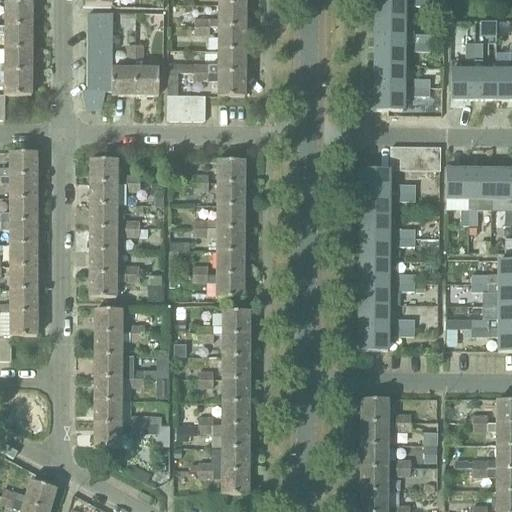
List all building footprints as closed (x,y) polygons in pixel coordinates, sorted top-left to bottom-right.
[(375,0),(374,23),(403,23),(404,9),(430,9),(430,1),(412,1),(404,1),(375,0)] [(5,20),(5,29),(31,29),(31,6),(5,6),(5,20)] [(194,21),(194,30),(209,30),(218,30),(245,30),(245,8),(218,7),(218,22),(208,22),(208,21),(194,21)] [(100,112),(101,112),(105,95),(111,95),(111,72),(112,72),(112,17),(87,17),(86,93),(81,94),(85,112),(86,112),(100,112)] [(374,23),(374,45),(403,46),(412,46),(429,46),(429,38),(412,37),(412,35),(403,35),(403,23),(374,23)] [(496,39),(496,25),(480,25),(480,39),(496,39)] [(0,38),(4,38),(4,52),(31,52),(31,29),(5,29),(0,28),(0,38)] [(209,30),(194,30),(194,39),(209,39),(209,30)] [(218,30),(218,53),(244,53),(245,30),(218,30)] [(374,45),(374,68),(403,68),(403,46),(374,45)] [(429,46),(412,46),(412,54),(429,54),(429,46)] [(465,63),(465,64),(473,64),(473,63),(473,47),(465,47),(465,63)] [(473,64),(481,64),(482,64),(482,47),(473,47),(473,63),(473,64)] [(496,73),(496,102),(511,102),(511,47),(510,47),(510,73),(496,73)] [(135,49),(135,62),(143,62),(143,48),(135,49)] [(126,62),(135,62),(135,49),(126,49),(126,62)] [(0,65),(0,74),(31,75),(31,52),(4,52),(4,66),(0,65)] [(167,67),(167,76),(193,76),(244,76),(244,53),(218,53),(218,67),(182,67),(167,67)] [(450,73),(450,102),(473,102),(473,73),(473,64),(465,64),(465,73),(454,73),(450,73)] [(473,73),(473,102),(496,102),(496,73),(481,73),(481,64),(473,64),(473,73)] [(374,68),(374,90),(403,90),(403,68),(374,68)] [(111,95),(111,98),(134,99),(135,72),(112,72),(111,72),(111,95)] [(135,72),(134,99),(158,99),(158,72),(135,72)] [(0,74),(0,83),(4,84),(4,98),(31,98),(31,75),(0,74)] [(193,76),(193,85),(217,85),(217,99),(244,100),(244,76),(193,76)] [(411,82),(411,90),(429,91),(429,82),(411,82)] [(374,90),(373,113),(402,113),(402,109),(403,102),(412,102),(412,99),(429,99),(429,91),(411,90),(403,90),(374,90)] [(180,99),(167,99),(167,124),(179,124),(180,99)] [(179,124),(192,124),(192,99),(180,99),(179,124)] [(204,124),(205,99),(192,99),(192,124),(204,124)] [(402,150),(390,150),(389,173),(402,173),(402,150)] [(402,173),(415,173),(415,150),(402,150),(402,173)] [(427,150),(415,150),(415,173),(427,173),(427,150)] [(440,174),(440,151),(427,150),(427,173),(437,174),(440,174)] [(0,170),(0,178),(9,179),(36,179),(36,155),(9,156),(9,171),(0,170)] [(90,163),(90,186),(116,186),(117,163),(90,163)] [(217,163),(217,187),(243,187),(244,163),(217,163)] [(359,173),(359,196),(388,196),(398,196),(415,196),(415,188),(388,188),(388,177),(388,173),(359,173)] [(446,173),(446,202),(450,202),(469,202),(469,173),(446,173)] [(469,211),(468,229),(477,229),(477,213),(491,213),(491,173),(469,173),(469,202),(469,211)] [(511,173),(491,173),(491,213),(505,213),(505,229),(511,229),(511,173)] [(125,177),(125,186),(140,186),(140,177),(125,177)] [(193,177),(193,186),(208,186),(208,177),(193,177)] [(0,178),(0,185),(9,186),(9,202),(36,202),(36,179),(9,179),(0,178)] [(90,186),(89,209),(116,209),(126,209),(127,195),(140,195),(140,186),(125,186),(116,186),(90,186)] [(151,186),(151,199),(164,199),(164,186),(151,186)] [(208,195),(208,186),(193,186),(193,195),(208,195)] [(217,187),(217,209),(243,210),(243,187),(217,187)] [(359,196),(359,218),(388,219),(388,196),(359,196)] [(415,205),(415,196),(398,196),(398,204),(415,205)] [(0,216),(0,215),(0,224),(36,224),(36,202),(9,202),(9,216),(0,216)] [(89,209),(89,231),(116,232),(116,209),(89,209)] [(193,223),(193,232),(207,232),(243,232),(243,210),(217,209),(216,223),(193,223)] [(468,229),(469,211),(460,211),(460,229),(468,229)] [(359,218),(359,241),(388,241),(397,241),(397,233),(395,230),(388,229),(388,219),(359,218)] [(124,232),(139,232),(139,223),(124,223),(124,232)] [(36,224),(0,224),(0,232),(9,233),(9,247),(36,247),(36,224)] [(89,231),(89,254),(116,254),(116,239),(139,240),(139,232),(124,232),(116,232),(89,231)] [(193,232),(193,240),(207,241),(207,240),(207,232),(193,232)] [(243,232),(207,232),(207,240),(216,240),(216,255),(243,255),(243,232)] [(397,233),(397,241),(414,241),(414,233),(397,233)] [(359,241),(358,263),(388,263),(388,251),(397,251),(397,250),(414,250),(414,249),(414,241),(397,241),(388,241),(359,241)] [(169,245),(169,254),(190,254),(190,245),(169,245)] [(36,247),(9,247),(9,270),(36,270),(36,247)] [(89,254),(89,277),(139,277),(139,269),(116,269),(116,268),(116,254),(89,254)] [(216,255),(216,278),(243,278),(243,255),(216,255)] [(358,263),(358,286),(387,286),(397,286),(414,286),(414,278),(397,278),(397,276),(388,276),(388,263),(358,263)] [(498,279),(471,279),(471,287),(511,286),(511,263),(498,264),(498,268),(498,279)] [(193,278),(207,278),(207,269),(193,269),(193,278)] [(36,270),(9,270),(9,293),(36,293),(36,270)] [(89,277),(89,300),(115,301),(115,285),(138,285),(139,277),(89,277)] [(193,278),(193,286),(216,286),(216,301),(242,301),(243,278),(216,278),(207,278),(193,278)] [(161,279),(149,279),(149,289),(161,289),(161,279)] [(358,286),(358,308),(387,308),(387,295),(397,295),(397,294),(414,294),(414,286),(397,286),(387,286),(358,286)] [(511,286),(471,287),(471,295),(498,295),(498,309),(511,309),(511,286)] [(9,308),(0,307),(0,315),(9,316),(36,316),(36,293),(9,293),(9,308)] [(358,308),(358,330),(387,331),(387,308),(358,308)] [(498,323),(445,323),(445,332),(463,332),(472,332),(511,331),(511,309),(498,309),(498,323)] [(94,313),(94,336),(121,336),(121,313),(94,313)] [(213,329),(213,337),(222,337),(248,337),(249,314),(222,314),(222,329),(213,329)] [(0,315),(0,323),(10,323),(10,339),(36,339),(36,316),(9,316),(0,315)] [(185,334),(185,323),(177,322),(176,333),(185,334)] [(397,331),(414,331),(414,323),(397,322),(397,331)] [(130,327),(130,336),(144,336),(144,327),(130,327)] [(213,337),(213,329),(198,329),(198,337),(213,337)] [(358,330),(358,354),(363,354),(387,354),(387,350),(387,339),(396,339),(397,331),(387,331),(358,330)] [(397,331),(396,339),(413,339),(414,331),(397,331)] [(511,331),(472,332),(472,340),(498,340),(498,350),(498,354),(511,354),(511,331)] [(472,332),(463,332),(463,340),(472,340),(472,332)] [(94,336),(94,359),(121,359),(121,345),(145,345),(144,336),(130,336),(121,336),(94,336)] [(213,346),(213,337),(198,337),(198,345),(213,346)] [(222,337),(221,360),(248,360),(248,337),(222,337)] [(0,339),(0,364),(10,364),(10,339),(0,339)] [(94,359),(94,381),(120,382),(129,382),(129,373),(132,373),(132,360),(121,360),(121,359),(94,359)] [(221,360),(221,383),(248,383),(248,360),(221,360)] [(144,374),(144,373),(132,373),(129,373),(129,382),(144,382),(144,374)] [(168,374),(144,374),(144,382),(156,382),(167,382),(168,374)] [(198,383),(213,383),(212,374),(198,374),(198,383)] [(94,381),(93,404),(130,405),(130,389),(144,389),(144,382),(129,382),(120,382),(94,381)] [(169,382),(156,382),(156,401),(169,401),(169,382)] [(213,383),(198,383),(198,391),(213,391),(213,383)] [(221,383),(221,406),(248,406),(248,383),(221,383)] [(360,402),(360,425),(387,425),(387,406),(387,402),(360,402)] [(496,418),(496,426),(511,426),(511,402),(496,403),(496,407),(496,418)] [(93,404),(93,427),(143,428),(161,428),(161,420),(144,419),(130,419),(130,405),(93,404)] [(221,406),(221,428),(248,429),(248,406),(221,406)] [(396,426),(410,426),(410,425),(410,418),(396,418),(396,426)] [(472,418),(472,426),(486,426),(486,418),(472,418)] [(198,419),(198,428),(213,428),(213,419),(198,419)] [(360,425),(360,448),(387,448),(387,433),(396,433),(396,426),(387,425),(360,425)] [(396,433),(396,434),(410,434),(410,426),(396,426),(396,433)] [(472,426),(472,434),(486,434),(496,434),(496,449),(511,449),(511,426),(496,426),(486,426),(472,426)] [(93,427),(93,451),(119,451),(120,451),(120,435),(143,436),(143,428),(93,427)] [(143,436),(143,437),(157,437),(157,449),(167,449),(168,428),(161,428),(143,428),(143,436)] [(176,428),(176,444),(186,444),(186,439),(197,439),(197,437),(210,437),(210,451),(248,451),(248,429),(221,428),(213,428),(198,428),(176,428)] [(423,435),(422,448),(437,448),(437,436),(423,435)] [(360,448),(360,471),(387,471),(387,448),(360,448)] [(436,449),(424,449),(423,466),(436,466),(436,449)] [(472,464),(472,472),(486,472),(495,472),(511,471),(511,449),(496,449),(496,464),(472,464)] [(210,466),(210,474),(212,474),(221,474),(248,474),(248,451),(210,451),(210,466)] [(396,463),(396,471),(410,471),(410,463),(396,463)] [(197,474),(210,474),(210,466),(197,465),(197,474)] [(136,470),(132,479),(145,486),(149,477),(136,470)] [(360,471),(360,494),(386,494),(387,471),(360,471)] [(410,471),(396,471),(396,479),(410,479),(410,471)] [(511,471),(495,472),(495,495),(511,494),(511,471)] [(486,472),(472,472),(472,480),(486,480),(486,472)] [(210,474),(197,474),(197,482),(212,482),(212,474),(210,474)] [(221,474),(221,497),(248,498),(248,474),(221,474)] [(30,484),(23,506),(42,511),(49,511),(56,491),(30,484)] [(17,496),(3,492),(1,499),(15,504),(17,496)] [(360,494),(359,511),(386,511),(386,494),(360,494)] [(511,511),(511,494),(495,495),(495,511),(511,511)] [(0,507),(13,511),(15,504),(1,499),(0,501),(0,507)]
